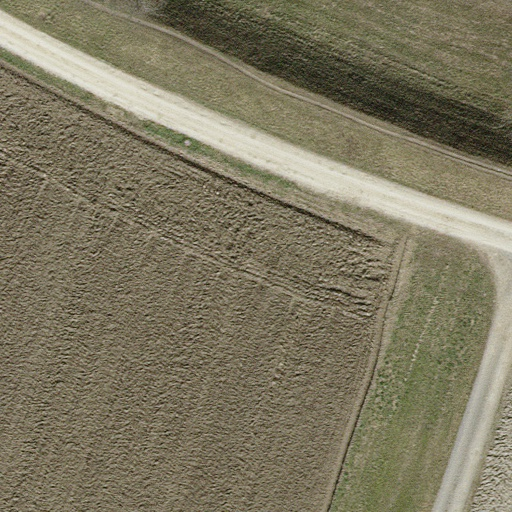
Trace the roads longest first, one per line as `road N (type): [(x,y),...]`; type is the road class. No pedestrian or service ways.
road 1 (track): [(0,23),(234,137),(511,242)]
road 2 (track): [(511,327),(447,511)]
